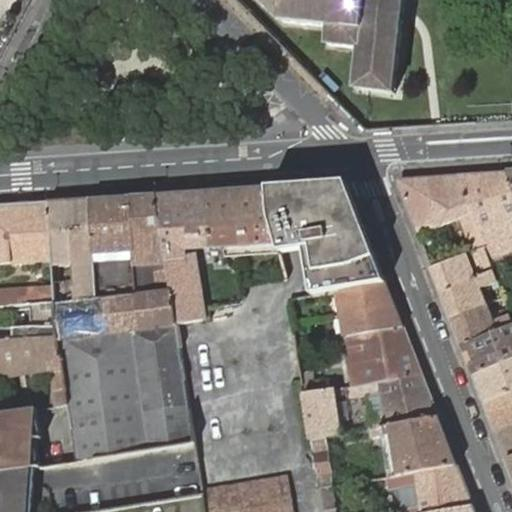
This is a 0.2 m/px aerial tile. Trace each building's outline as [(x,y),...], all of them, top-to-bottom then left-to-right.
[(261,0),(284,22),(331,27),(330,46),(343,47),(340,63),(360,65),(358,91),(396,95),(405,18),(406,0),(261,0)] [(146,131),(123,132),(123,141),(146,139),(146,131)] [(511,180),(509,173),(459,177),(478,229),(483,243),(485,248),(487,252),(511,243),(511,180)] [(399,183),(420,236),(460,219),(472,253),(479,250),(485,248),(483,243),(478,229),(459,177),(401,181),(399,183)] [(271,189),(269,189),(270,212),(281,252),(298,251),(306,251),(314,297),(337,293),(388,284),(386,279),(383,280),(375,261),(378,259),(377,256),(374,257),(364,232),(367,231),(366,228),(363,229),(355,210),(358,209),(357,205),(354,207),(346,188),(326,189),(326,185),(322,186),(323,189),(302,190),(302,187),(298,187),(299,191),(289,191),(271,192),(271,189)] [(212,210),(214,247),(272,243),(273,253),(281,252),(270,212),(269,189),(223,192),(224,209),(212,210)] [(177,324),(179,323),(210,319),(208,309),(196,256),(188,258),(186,249),(214,247),(212,210),(224,209),(223,192),(158,197),(168,265),(172,292),(177,324)] [(158,197),(133,198),(136,253),(134,253),(136,268),(168,265),(158,197)] [(99,301),(101,301),(138,297),(135,268),(136,268),(134,253),(136,253),(133,198),(92,201),(99,301)] [(57,304),(58,307),(99,301),(92,201),(50,204),(54,261),(56,288),(57,304)] [(0,207),(0,264),(54,261),(50,204),(0,207)] [(455,260),(433,270),(442,294),(494,273),(489,260),(485,248),(479,250),(472,253),(455,260)] [(172,292),(168,265),(136,268),(135,268),(138,297),(172,292)] [(494,273),(442,294),(453,320),(493,303),(487,286),(492,284),(495,289),(500,287),(498,282),(494,273)] [(337,293),(345,339),(346,338),(405,329),(388,284),(337,293)] [(0,290),(0,307),(33,306),(57,304),(56,288),(0,290)] [(71,405),(79,464),(196,444),(187,381),(182,356),(181,348),(182,347),(179,323),(177,324),(172,292),(138,297),(101,301),(103,313),(105,313),(108,336),(62,341),(70,403),(71,405)] [(61,339),(62,341),(108,336),(105,313),(103,313),(101,301),(99,301),(58,307),(61,339)] [(493,303),(453,320),(464,347),(511,327),(511,317),(511,316),(508,309),(503,311),(505,318),(500,320),(493,303)] [(15,330),(16,341),(61,339),(58,307),(57,304),(33,306),(34,328),(15,330)] [(511,327),(464,347),(475,377),(511,361),(511,327)] [(0,341),(14,341),(13,330),(0,329),(0,341)] [(423,376),(405,329),(346,338),(354,380),(346,382),(347,389),(350,388),(423,376)] [(58,406),(70,403),(62,341),(61,339),(16,341),(14,341),(0,341),(0,378),(53,369),(58,406)] [(511,361),(475,377),(486,406),(511,395),(511,361)] [(312,371),(301,373),(305,396),(316,394),(312,371)] [(440,419),(423,376),(350,388),(352,399),(381,394),(386,418),(374,420),(375,423),(373,424),(369,428),(370,432),(371,432),(440,419)] [(316,394),(305,396),(312,441),(326,438),(343,436),(336,391),(316,394)] [(511,395),(486,406),(496,433),(511,427),(511,395)] [(0,476),(37,471),(32,443),(39,442),(38,439),(34,409),(0,414),(0,476)] [(40,409),(34,409),(38,439),(45,438),(40,409)] [(459,466),(440,419),(371,432),(372,439),(393,435),(398,469),(388,470),(389,479),(459,466)] [(511,427),(496,433),(508,461),(511,459),(511,427)] [(326,438),(312,441),(317,471),(320,490),(333,488),(326,438)] [(32,443),(37,471),(43,469),(39,442),(32,443)] [(448,511),(474,507),(459,466),(389,479),(391,490),(398,488),(402,511),(395,511),(448,511)] [(37,471),(0,476),(0,511),(34,511),(37,479),(37,471)] [(205,495),(207,511),(295,511),(290,476),(204,490),(205,495)] [(337,511),(333,488),(320,490),(320,491),(323,511),(337,511)] [(398,488),(391,490),(394,511),(395,511),(402,511),(398,488)]
